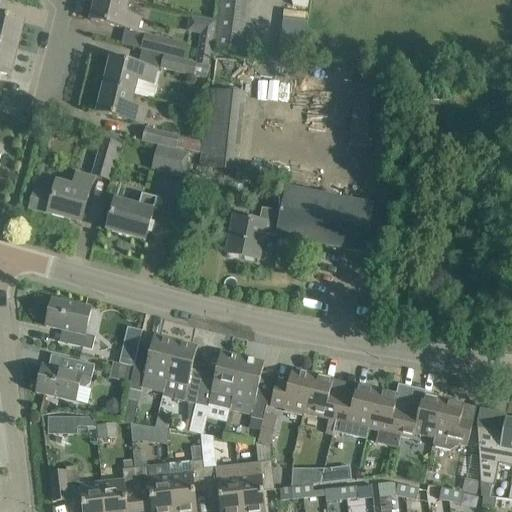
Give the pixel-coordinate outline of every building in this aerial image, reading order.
[(122,0),(95,0),(90,21),(109,26),(136,33),(139,19),(125,15),(128,1),(122,0)] [(0,16),(0,45),(17,49),(24,22),(0,16)] [(190,16),(187,32),(200,35),(195,63),(209,67),(215,21),(190,16)] [(142,51),(165,56),(185,61),(189,46),(170,41),(146,35),(142,51)] [(0,74),(10,77),(17,49),(0,45),(0,74)] [(165,56),(161,69),(162,70),(193,77),(193,76),(206,80),(209,67),(195,63),(185,61),(165,56)] [(110,60),(103,87),(135,95),(154,100),(157,86),(153,85),(157,71),(138,67),(110,60)] [(357,86),(350,145),(381,148),(388,90),(389,75),(358,72),(357,86)] [(431,84),(428,105),(444,107),(446,83),(434,81),(431,84)] [(103,87),(96,114),(116,118),(144,126),(147,112),(132,109),(135,95),(103,87)] [(241,168),(241,90),(208,90),(208,168),(241,168)] [(18,97),(15,110),(28,114),(32,100),(18,97)] [(147,129),(143,142),(159,146),(175,150),(176,149),(200,155),(202,143),(179,138),(179,137),(147,129)] [(450,132),(448,141),(476,147),(478,137),(450,132)] [(102,140),(93,175),(108,179),(118,144),(102,140)] [(159,146),(152,171),(185,179),(189,153),(175,150),(159,146)] [(35,190),(29,209),(48,214),(48,215),(80,224),(85,205),(92,179),(90,179),(76,175),(73,188),(57,183),(53,195),(35,190)] [(185,184),(184,191),(197,192),(198,185),(185,184)] [(235,217),(226,256),(257,263),(263,234),(275,236),(275,237),(363,255),(367,236),(369,228),(374,203),(285,186),(280,211),(263,207),(260,222),(235,217)] [(111,212),(106,231),(145,242),(150,223),(157,199),(141,195),(138,207),(115,201),(111,212)] [(51,300),(45,327),(70,333),(67,345),(92,351),(95,338),(85,335),(91,309),(51,300)] [(133,368),(126,400),(138,403),(140,393),(141,390),(162,395),(173,343),(153,338),(146,368),(134,365),(133,367),(133,368)] [(173,343),(162,395),(163,395),(163,393),(176,396),(174,401),(195,406),(201,381),(189,378),(196,348),(173,343)] [(201,381),(195,406),(206,409),(207,405),(229,411),(241,359),(220,354),(215,376),(213,384),(201,381)] [(241,359),(229,411),(230,411),(229,412),(250,417),(249,419),(251,419),(262,422),(264,414),(268,397),(256,394),(261,373),(263,364),(241,359)] [(42,367),(36,394),(55,398),(74,403),(78,388),(84,389),(89,384),(91,380),(94,366),(70,360),(67,372),(42,367)] [(116,363),(113,375),(131,379),(133,368),(133,367),(116,363)] [(271,401),(270,407),(302,415),(312,375),(292,371),(288,385),(276,382),(271,401)] [(312,375),(302,415),(328,421),(326,432),(332,433),(340,397),(329,395),(333,380),(312,375)] [(340,397),(332,433),(365,441),(367,430),(376,391),(356,386),(353,400),(340,397)] [(376,391),(367,430),(379,433),(377,443),(376,445),(397,450),(399,438),(405,413),(394,410),(397,396),(396,395),(376,391)] [(405,413),(399,438),(412,441),(413,436),(434,441),(443,400),(423,396),(420,408),(408,405),(406,413),(405,413)] [(434,441),(432,445),(434,448),(450,452),(453,450),(454,448),(456,448),(458,448),(458,446),(466,448),(468,442),(472,422),(460,420),(463,405),(443,400),(434,441)] [(260,433),(258,443),(270,446),(273,437),(277,417),(264,414),(262,422),(260,432),(260,433)] [(48,418),(48,435),(77,436),(77,427),(93,427),(93,419),(48,418)] [(251,419),(248,429),(260,432),(262,422),(251,419)] [(502,433),(477,428),(480,484),(494,487),(498,465),(511,467),(511,419),(506,419),(505,419),(502,433)] [(191,423),(189,434),(200,436),(203,437),(205,426),(191,423)] [(116,424),(96,426),(98,440),(118,438),(116,424)] [(145,427),(130,425),(131,442),(142,441),(146,441),(145,427)] [(238,466),(237,466),(241,511),(264,511),(262,488),(274,487),(272,467),(271,462),(272,462),(271,447),(264,446),(262,446),(264,463),(259,464),(258,464),(238,466)] [(140,451),(133,452),(134,461),(133,461),(137,494),(149,493),(151,511),(173,511),(168,465),(147,468),(142,468),(140,451)] [(123,482),(102,484),(104,511),(126,511),(125,495),(137,494),(133,461),(123,462),(124,470),(122,471),(123,482)] [(215,461),(203,462),(205,487),(206,495),(218,493),(219,511),(241,511),(237,466),(216,468),(215,461)] [(190,464),(168,465),(173,511),(195,511),(193,488),(205,487),(203,462),(190,464)] [(66,473),(49,474),(52,503),(69,502),(81,500),(82,511),(104,511),(102,484),(79,487),(77,467),(65,469),(65,471),(66,473)] [(323,470),(319,485),(321,485),(341,482),(351,481),(349,468),(323,470)] [(358,471),(356,480),(364,480),(367,473),(358,471)] [(464,479),(461,493),(476,496),(479,483),(464,479)] [(494,487),(480,484),(481,496),(481,498),(483,498),(492,499),(494,487)] [(397,486),(394,498),(405,500),(408,488),(397,486)] [(310,488),(301,489),(302,500),(313,499),(312,488),(310,488)] [(356,488),(345,489),(346,501),(357,500),(356,488)] [(408,488),(405,500),(416,502),(418,490),(408,488)] [(301,489),(290,490),(291,501),(302,500),(301,489)] [(345,489),(334,490),(336,502),(346,501),(345,489)] [(440,490),(438,502),(449,504),(451,493),(440,490)] [(451,493),(449,504),(459,507),(462,495),(451,493)] [(483,498),(481,508),(494,510),(496,500),(492,499),(483,498)]
